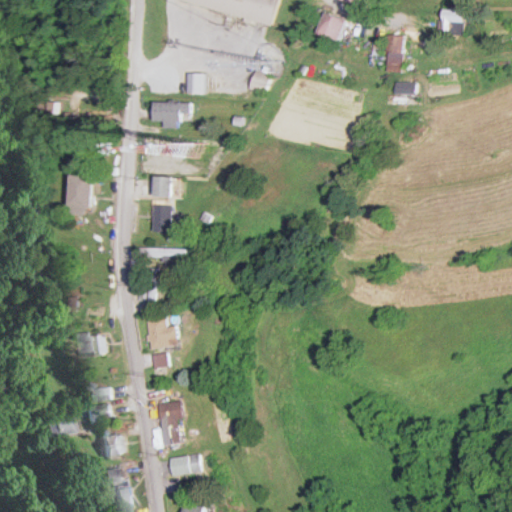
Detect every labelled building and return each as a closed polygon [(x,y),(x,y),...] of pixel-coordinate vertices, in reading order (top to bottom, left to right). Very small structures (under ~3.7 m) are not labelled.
[(184,0),(276,22),(281,0),(184,0)] [(464,32),(464,8),(443,7),(442,32),(464,32)] [(341,41),(348,20),(325,12),(318,33),(341,41)] [(403,71),(403,34),(387,34),(387,71),(403,71)] [(208,92),(207,73),(192,73),(192,92),(208,92)] [(156,121),(193,121),(193,101),(156,101),(156,121)] [(96,207),(96,172),(74,172),(74,207),(96,207)] [(156,197),(174,197),(174,177),(156,176),(156,197)] [(155,232),(173,232),(173,205),(155,205),(155,232)] [(187,259),(187,248),(151,248),(151,259),(187,259)] [(148,306),(161,306),(161,269),(148,269),(148,306)] [(148,318),(153,350),(183,346),(180,326),(170,327),(169,315),(148,318)] [(83,353),(99,353),(99,333),(83,333),(83,353)] [(115,387),(92,387),(92,399),(115,399),(115,387)] [(161,403),(164,443),(183,441),(181,419),(186,419),(184,401),(161,403)] [(79,421),(114,421),(114,405),(79,405),(79,421)] [(40,439),(72,431),(67,412),(36,420),(40,439)] [(128,454),(125,430),(98,433),(100,457),(128,454)] [(174,474),(205,470),(203,452),(172,456),(174,474)] [(101,482),(127,482),(127,465),(101,465),(101,482)] [(113,484),(113,511),(134,511),(134,484),(113,484)]
